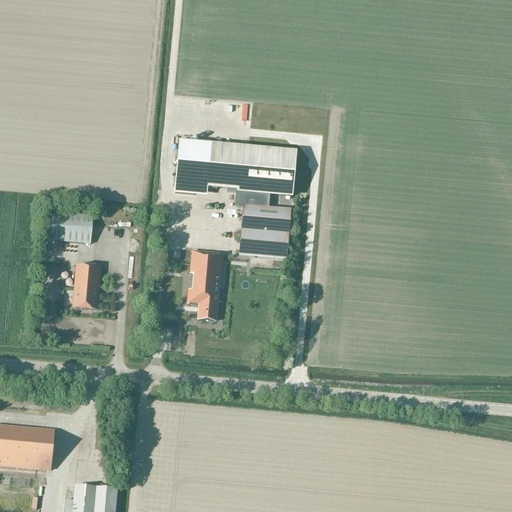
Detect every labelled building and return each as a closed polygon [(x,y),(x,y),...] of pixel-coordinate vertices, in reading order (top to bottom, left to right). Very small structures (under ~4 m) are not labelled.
[(170,96),(169,113),(179,113),(180,97),(170,96)] [(195,99),(195,117),(209,118),(210,100),(195,99)] [(235,205),(239,207),(268,210),(269,195),(292,198),(296,156),(210,148),(210,146),(178,143),(174,187),(240,192),(239,194),(236,196),(235,205)] [(238,257),(287,261),(290,211),(241,208),(238,257)] [(49,243),(90,247),(93,217),(93,212),(81,211),(81,216),(52,214),(49,243)] [(172,252),(185,252),(185,239),(172,240),(172,252)] [(218,308),(222,256),(192,253),(187,304),(199,305),(198,321),(215,323),(216,308),(218,308)] [(72,310),(96,311),(100,268),(75,267),(72,310)] [(0,468),(51,473),(54,433),(0,427),(0,468)] [(64,511),(115,511),(117,492),(74,488),(72,502),(65,502),(65,509),(64,511)]
